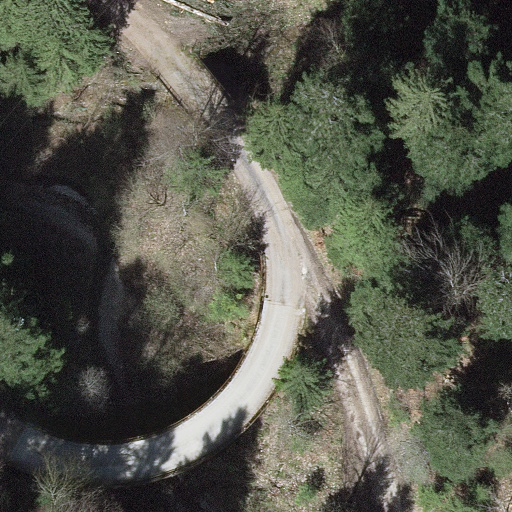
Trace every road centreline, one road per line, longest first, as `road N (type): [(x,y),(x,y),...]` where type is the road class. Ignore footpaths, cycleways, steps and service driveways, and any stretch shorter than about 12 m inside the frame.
road 1 (unclassified): [(96,0),(177,62),(223,112),(281,233),(285,301),(248,391),(209,429),(166,454),(93,465),(0,432)]
road 2 (track): [(287,261),(316,296),(395,511)]
